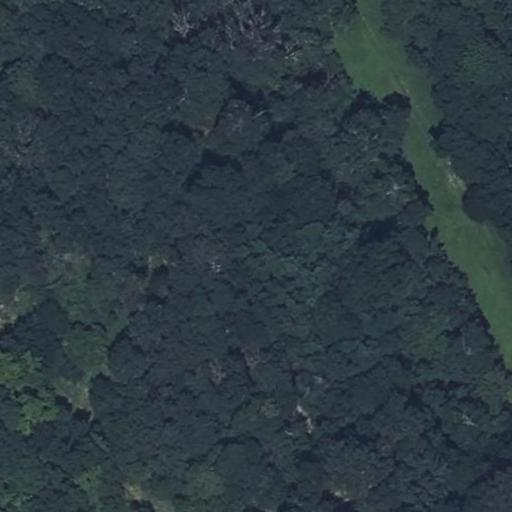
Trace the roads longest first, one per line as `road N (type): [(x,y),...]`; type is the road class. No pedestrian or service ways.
road 1 (track): [(282,511),(144,296),(211,171)]
road 2 (track): [(369,0),(511,286)]
road 3 (track): [(144,296),(91,375),(0,320)]
road 4 (track): [(91,375),(143,497),(164,511)]
road 5 (track): [(144,296),(113,271),(84,191)]
road 6 (track): [(398,66),(445,48),(511,72)]
